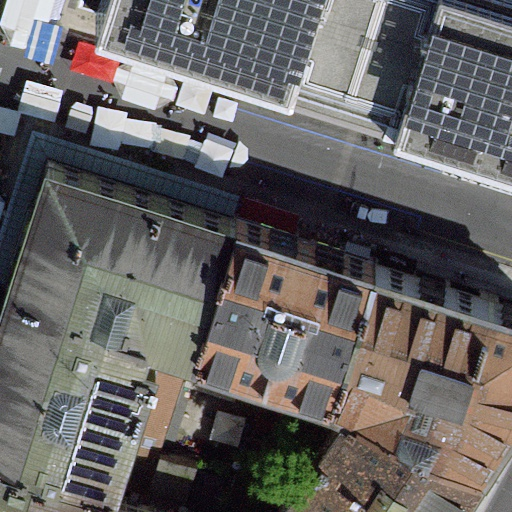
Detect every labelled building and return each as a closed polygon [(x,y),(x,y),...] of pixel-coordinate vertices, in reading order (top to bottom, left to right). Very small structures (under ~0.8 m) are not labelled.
[(511,0),(91,0),(86,20),(511,156),(511,0)] [(239,207),(48,148),(7,276),(151,322),(198,337),(239,207)] [(239,207),(198,337),(196,346),(335,394),(337,387),(378,252),(239,207)] [(511,292),(378,252),(337,387),(354,395),(487,460),(511,423),(511,292)] [(149,327),(151,322),(7,276),(0,298),(0,446),(113,483),(130,432),(154,356),(156,353),(143,348),(149,327)] [(162,331),(149,327),(143,348),(156,353),(162,331)] [(187,367),(154,356),(130,432),(163,443),(187,367)] [(453,511),(487,460),(354,395),(281,494),(310,511),(453,511)] [(0,511),(182,511),(184,506),(149,495),(113,483),(0,446),(0,511)] [(163,450),(149,495),(184,506),(186,501),(199,461),(163,450)] [(310,511),(281,494),(275,511),(221,511),(186,501),(184,506),(182,511),(310,511)]
